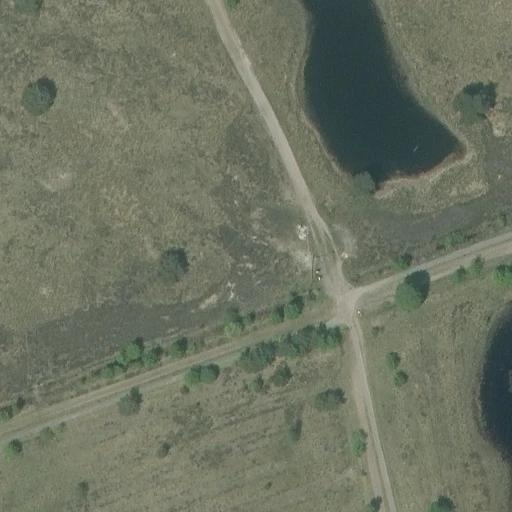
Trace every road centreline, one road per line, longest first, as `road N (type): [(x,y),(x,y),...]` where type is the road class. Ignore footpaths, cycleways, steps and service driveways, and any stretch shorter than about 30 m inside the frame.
road 1 (track): [(0,431),(333,310)]
road 2 (track): [(343,307),(273,128),(204,0)]
road 3 (track): [(337,321),(383,511)]
road 4 (track): [(343,307),(511,247)]
